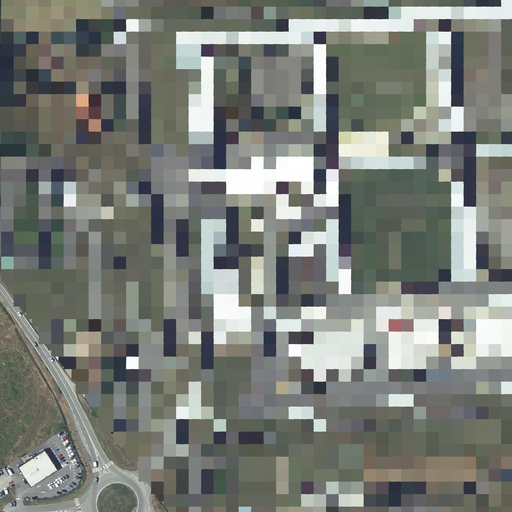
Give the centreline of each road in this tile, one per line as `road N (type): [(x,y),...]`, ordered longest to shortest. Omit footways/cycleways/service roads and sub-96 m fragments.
road 1 (unclassified): [(157,463),(167,434),(156,325),(98,309),(83,201),(84,186),(141,136),(127,0)]
road 2 (primary): [(0,290),(66,388),(90,440)]
